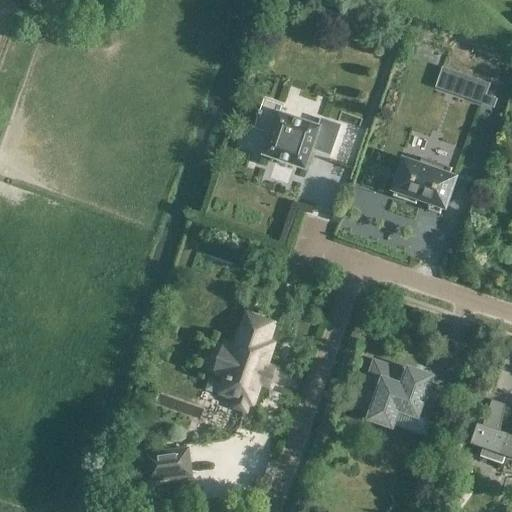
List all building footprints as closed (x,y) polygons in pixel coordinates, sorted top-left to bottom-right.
[(358,0),(324,0),(324,2),(354,13),(358,0)] [(466,89),(463,97),(482,104),(489,85),(459,74),(455,86),(466,89)] [(271,134),(264,155),(280,160),(280,161),(281,161),(288,163),(288,164),(290,164),(306,169),(313,149),(330,155),(340,126),(321,120),(319,127),(280,114),(282,106),(264,100),(260,112),(259,111),(257,117),(258,117),(254,129),(271,134)] [(416,205),(417,201),(418,199),(446,209),(457,178),(450,175),(452,169),(422,158),(419,165),(404,159),(393,191),(395,191),(393,197),(416,205)] [(275,324),(247,314),(234,349),(224,345),(214,374),(224,377),(219,394),(237,400),(234,408),(246,412),(249,405),(253,406),(261,383),(267,385),(272,369),(266,367),(274,344),(269,342),(275,324)] [(391,426),(392,425),(397,409),(430,420),(441,390),(427,385),(430,378),(409,370),(407,378),(374,367),(360,407),(373,411),(371,418),(391,426)] [(506,405),(492,400),(483,426),(478,424),(471,444),(483,449),(481,456),(503,464),(505,456),(511,458),(511,435),(500,432),(506,405)] [(191,476),(188,450),(146,455),(149,481),(191,476)]
